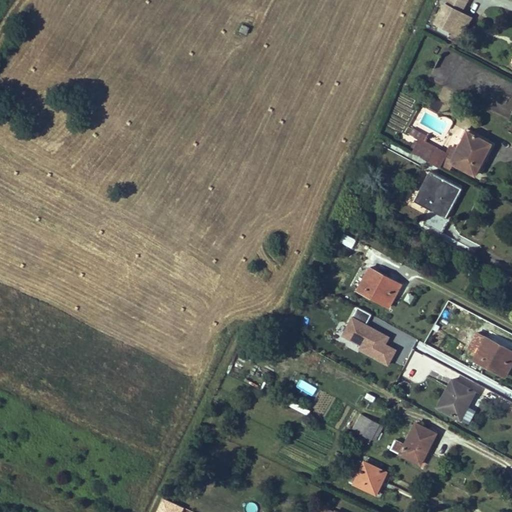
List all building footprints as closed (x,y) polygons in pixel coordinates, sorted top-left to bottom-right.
[(450,32),(461,12),(467,0),(446,0),(444,5),(434,24),(439,26),(450,32)] [(472,17),(461,12),(450,32),(461,38),(472,17)] [(242,25),(238,32),(246,36),(250,28),(242,25)] [(450,32),(439,26),(437,30),(448,36),(450,32)] [(426,136),(412,128),(409,134),(420,140),(418,142),(415,141),(412,147),(415,148),(412,153),(439,168),(440,165),(445,152),(424,141),(426,136)] [(450,162),(453,163),(474,175),(491,143),(467,131),(458,147),(450,162)] [(449,146),(445,152),(440,165),(450,170),(453,163),(450,162),(458,147),(449,146)] [(429,171),(417,195),(434,205),(430,210),(446,218),(462,188),(429,171)] [(417,195),(413,201),(430,210),(434,205),(417,195)] [(446,218),(430,210),(422,224),(441,234),(449,220),(446,218)] [(351,237),(339,230),(334,239),(346,245),(351,237)] [(390,278),(369,267),(357,290),(388,307),(399,287),(388,282),(390,278)] [(401,284),(390,278),(388,282),(399,287),(401,284)] [(407,293),(403,301),(410,305),(414,297),(407,293)] [(372,315),(359,308),(345,336),(363,345),(362,349),(388,363),(396,349),(386,344),(389,337),(366,325),(372,315)] [(486,337),(477,332),(468,348),(477,353),(486,337)] [(477,353),(474,360),(505,376),(511,362),(511,355),(504,352),(506,348),(486,337),(477,353)] [(423,384),(433,361),(411,351),(400,375),(423,384)] [(295,387),(312,396),(317,388),(300,379),(295,387)] [(452,379),(437,407),(460,419),(474,391),(452,379)] [(399,398),(385,390),(380,400),(394,407),(399,398)] [(360,433),(357,438),(369,444),(372,439),(376,441),(384,425),(361,413),(352,429),(360,433)] [(420,464),(435,433),(415,423),(405,444),(395,439),(391,449),(420,464)] [(354,483),(364,461),(358,458),(347,480),(354,483)] [(364,461),(354,483),(376,493),(386,472),(385,471),(364,461)] [(201,489),(183,481),(180,488),(197,497),(201,489)] [(163,497),(156,511),(180,511),(183,506),(163,497)] [(256,511),(256,503),(245,503),(245,511),(256,511)] [(335,511),(336,511),(319,503),(314,511),(335,511)]
